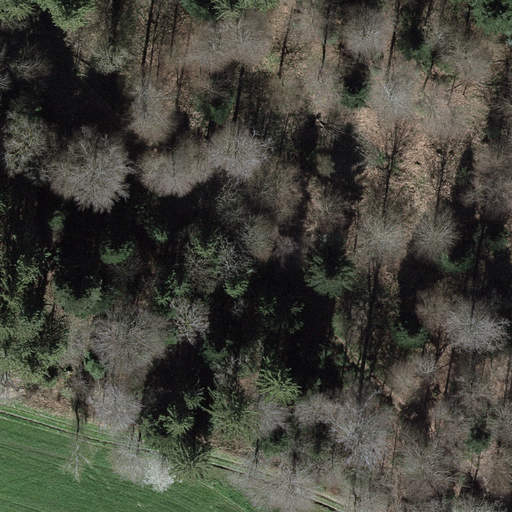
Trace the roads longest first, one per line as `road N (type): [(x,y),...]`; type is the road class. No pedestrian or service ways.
road 1 (track): [(0,14),(507,511)]
road 2 (track): [(0,405),(208,460),(362,511)]
